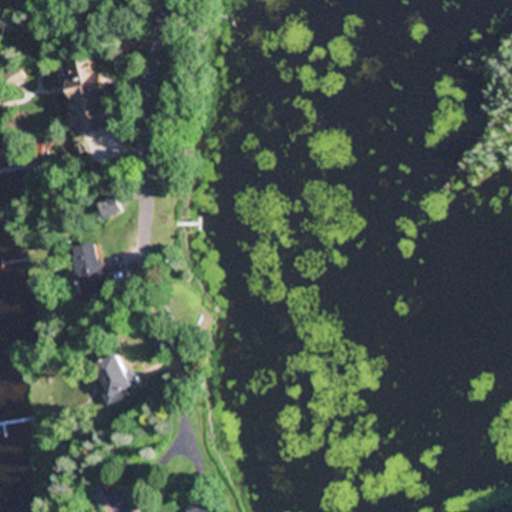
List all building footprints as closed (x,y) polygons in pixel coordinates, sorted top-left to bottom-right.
[(118,128),(105,57),(68,64),(81,135),(118,128)] [(5,76),(12,87),(27,79),(20,67),(5,76)] [(109,293),(101,244),(78,247),(85,297),(109,293)] [(162,352),(171,349),(167,339),(158,342),(162,352)] [(112,407),(141,393),(122,355),(94,368),(112,407)]
